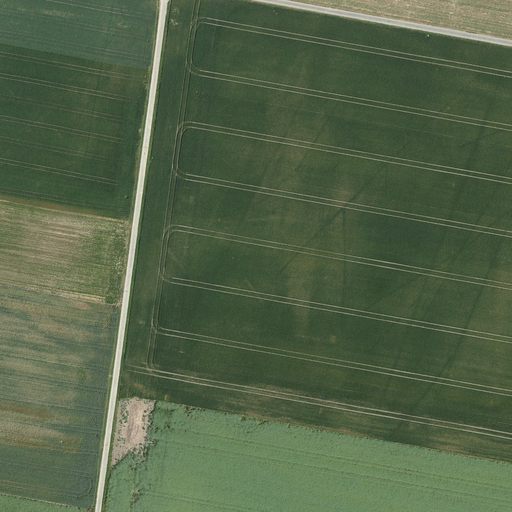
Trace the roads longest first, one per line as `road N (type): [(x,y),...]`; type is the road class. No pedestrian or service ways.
road 1 (track): [(162,0),(96,511)]
road 2 (track): [(275,0),(511,42)]
